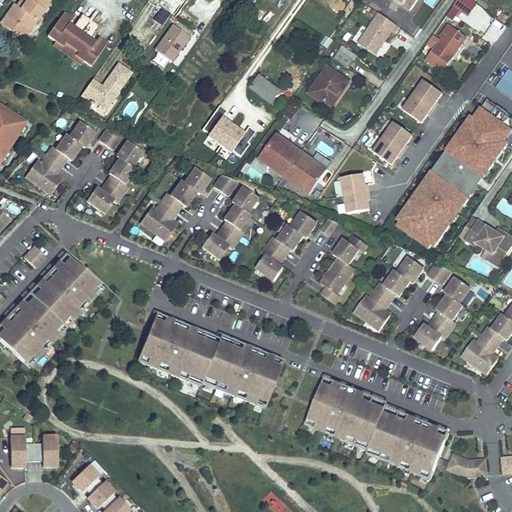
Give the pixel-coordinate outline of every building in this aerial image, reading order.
[(18,36),(43,0),(22,0),(18,7),(19,8),(14,14),(13,14),(4,26),(18,36)] [(36,21),(50,2),(46,0),(43,0),(18,36),(20,37),(33,19),(36,21)] [(249,10),(255,0),(236,0),(249,10)] [(395,0),(412,11),(419,0),(395,0)] [(477,5),(469,0),(458,0),(454,6),(469,16),(477,5)] [(4,26),(13,14),(14,14),(19,8),(18,7),(15,5),(1,24),(4,26)] [(484,34),(495,20),(480,9),(469,23),(484,34)] [(92,41),(101,28),(94,23),(101,13),(97,10),(90,20),(83,16),(74,29),(70,26),(73,21),(65,15),(49,38),(57,43),(65,48),(67,44),(80,53),(77,57),(85,62),(93,68),(108,45),(100,39),(96,44),(92,41)] [(163,26),(169,15),(162,11),(155,22),(163,26)] [(500,13),(498,21),(506,23),(509,16),(500,13)] [(379,14),(358,44),(375,56),(391,33),(394,35),(399,28),(379,14)] [(23,40),(36,21),(33,19),(20,37),(23,39),(23,40)] [(172,64),(190,39),(173,27),(155,52),(172,64)] [(450,56),(459,44),(461,46),(465,40),(450,29),(427,62),(442,73),(453,58),(450,56)] [(82,65),(85,62),(77,57),(80,53),(67,44),(65,48),(57,43),(55,47),(82,65)] [(343,47),(340,51),(354,61),(357,56),(343,47)] [(354,61),(340,51),(335,59),(348,69),(354,61)] [(131,76),(117,66),(100,91),(99,93),(96,91),(97,89),(90,84),(81,98),(87,103),(89,100),(105,112),(131,76)] [(334,99),(347,81),(329,69),(310,95),(332,110),(338,101),(334,99)] [(511,71),(509,70),(496,88),(511,99),(511,71)] [(281,91),(261,76),(252,89),(272,103),(281,91)] [(338,101),(350,83),(347,81),(334,99),(338,101)] [(413,96),(433,110),(438,104),(436,103),(442,95),(424,82),(413,96)] [(277,107),(286,95),(281,91),(272,103),(277,107)] [(429,117),(433,110),(413,96),(403,111),(422,124),(427,116),(429,117)] [(511,132),(511,117),(490,102),(488,100),(474,120),(475,121),(504,141),(505,142),(511,132)] [(248,127),(244,132),(222,118),(227,111),(219,106),(202,131),(208,135),(205,140),(237,161),(257,132),(248,127)] [(287,106),(284,117),(294,120),(298,109),(287,106)] [(22,128),(23,126),(13,120),(3,114),(0,111),(0,162),(0,163),(1,161),(6,154),(18,135),(22,128)] [(5,111),(3,114),(13,120),(15,117),(5,111)] [(471,118),(466,125),(470,128),(475,121),(474,120),(471,118)] [(450,226),(446,223),(460,204),(464,207),(473,193),(469,190),(485,168),(489,171),(503,151),(499,149),(504,141),(475,121),(470,128),(466,125),(456,139),(460,142),(440,170),(436,167),(426,181),(431,184),(417,203),(413,200),(398,222),(401,224),(411,231),(408,235),(419,243),(422,239),(432,245),(435,248),(450,226)] [(95,134),(80,123),(69,138),(66,136),(56,151),(52,148),(41,164),(37,161),(25,178),(50,196),(62,180),(57,176),(53,173),(58,165),(64,158),(68,160),(70,162),(81,147),(84,149),(95,134)] [(384,139),(404,153),(408,146),(407,145),(412,137),(394,124),(384,139)] [(21,137),(26,130),(22,128),(18,135),(21,137)] [(295,142),(298,138),(284,128),(278,135),(303,153),(305,149),(295,142)] [(108,130),(100,141),(113,150),(123,136),(108,130)] [(290,181),(294,184),(290,190),(293,192),(297,186),(315,162),(303,153),(278,135),(261,160),(285,178),(279,186),(284,189),(290,181)] [(399,159),(404,153),(384,139),(373,153),(392,166),(398,158),(399,159)] [(456,139),(436,167),(440,170),(460,142),(456,139)] [(505,142),(504,141),(499,149),(503,151),(508,144),(505,142)] [(111,176),(116,180),(110,187),(105,195),(100,191),(96,189),(87,202),(105,215),(114,202),(117,204),(128,188),(125,185),(136,170),(133,167),(143,152),(128,142),(117,157),(120,159),(109,175),(111,176)] [(10,156),(6,154),(1,161),(5,164),(10,156)] [(68,160),(64,158),(58,165),(62,168),(68,160)] [(310,195),(327,170),(315,162),(297,186),(310,195)] [(62,168),(58,165),(53,173),(57,176),(62,168)] [(473,193),(489,171),(485,168),(469,190),(473,193)] [(211,180),(195,169),(185,184),(182,182),(171,197),(167,194),(156,210),(152,207),(140,224),(166,242),(177,226),(172,222),(168,219),(174,211),(179,204),(183,206),(186,208),(196,193),(199,195),(211,180)] [(105,184),(110,187),(116,180),(111,176),(105,184)] [(223,176),(215,187),(228,196),(239,182),(223,176)] [(345,197),(369,193),(367,185),(365,186),(364,176),(342,180),(345,197)] [(426,181),(413,200),(417,203),(431,184),(426,181)] [(100,191),(105,195),(110,187),(105,184),(100,191)] [(226,222),(231,226),(226,233),(220,241),(215,237),(212,235),(202,248),(220,261),(229,248),(232,250),(244,234),(240,231),(251,216),(248,213),(259,198),(244,188),(233,203),(236,205),(224,221),(226,222)] [(370,201),(369,193),(345,197),(348,215),(370,211),(368,201),(370,201)] [(183,206),(179,204),(174,211),(177,214),(183,206)] [(450,226),(464,207),(460,204),(446,223),(450,226)] [(0,232),(10,221),(0,211),(0,232)] [(177,214),(174,211),(168,219),(172,222),(177,214)] [(318,223),(302,212),(291,227),(288,225),(277,240),(274,237),(262,253),(266,256),(257,269),(275,282),(284,269),(278,265),(275,262),(286,247),(290,249),(293,252),(304,237),(307,239),(318,223)] [(479,223),(472,218),(459,237),(467,242),(479,223)] [(329,220),(321,231),(328,236),(338,224),(329,220)] [(221,230),(226,233),(231,226),(226,222),(221,230)] [(479,223),(467,242),(476,247),(478,245),(494,255),(504,262),(511,248),(511,237),(507,235),(504,239),(497,234),(479,223)] [(411,231),(401,224),(398,228),(408,235),(411,231)] [(215,237),(220,241),(226,233),(221,230),(215,237)] [(499,230),(497,234),(504,239),(507,235),(499,230)] [(321,284),(327,288),(322,295),(335,305),(340,297),(336,295),(354,270),(349,266),(359,251),(363,253),(368,246),(355,237),(350,244),(344,240),(333,255),(338,259),(321,284)] [(429,249),(432,245),(422,239),(419,243),(429,249)] [(290,249),(286,247),(275,262),(278,265),(290,249)] [(25,260),(35,270),(46,258),(35,248),(25,260)] [(494,255),(490,261),(500,268),(504,262),(494,255)] [(66,257),(0,327),(0,340),(30,369),(103,291),(86,275),(82,271),(66,257)] [(425,269),(410,258),(399,273),(396,271),(385,286),(381,283),(370,299),(366,296),(354,313),(380,331),(391,315),(386,311),(382,308),(388,300),(393,293),(397,295),(400,297),(410,282),(413,284),(425,269)] [(437,265),(429,276),(442,285),(453,271),(437,265)] [(439,312),(445,316),(439,324),(433,331),(428,328),(425,325),(415,338),(433,351),(442,338),(445,340),(457,324),(453,321),(464,306),(461,304),(472,289),(457,278),(446,293),(449,296),(438,311),(439,312)] [(192,288),(186,302),(205,310),(211,295),(192,288)] [(397,295),(393,293),(388,300),(392,303),(397,295)] [(392,303),(388,300),(382,308),(386,311),(392,303)] [(511,308),(506,317),(503,315),(492,330),(489,327),(478,343),(474,340),(462,357),(487,375),(499,359),(493,355),(490,352),(495,344),(501,336),(505,339),(507,341),(511,334),(511,308)] [(434,320),(439,324),(445,316),(439,312),(434,320)] [(202,384),(265,409),(271,393),(274,387),(284,362),(221,337),(219,341),(156,315),(146,340),(144,345),(138,362),(200,387),(202,384)] [(428,328),(433,331),(439,324),(434,320),(428,328)] [(505,339),(501,336),(495,344),(499,347),(505,339)] [(499,347),(495,344),(490,352),(493,355),(499,347)] [(313,409),(306,426),(369,451),(368,455),(431,480),(437,464),(439,458),(449,434),(387,408),(388,405),(325,379),(315,404),(313,409)] [(430,384),(424,399),(442,406),(448,391),(430,384)] [(57,437),(48,437),(48,445),(42,445),(34,445),(34,462),(43,462),(43,467),(50,467),(50,460),(58,460),(57,437)] [(20,438),(10,438),(11,461),(18,461),(19,468),(26,468),(26,462),(34,462),(34,445),(25,445),(20,445),(20,438)] [(448,470),(467,478),(477,477),(475,462),(469,462),(454,456),(451,463),(449,469),(448,470)] [(511,457),(503,459),(505,474),(511,473),(511,457)] [(437,464),(449,469),(451,463),(439,458),(437,464)] [(475,462),(477,477),(487,476),(485,460),(475,462)] [(86,469),(69,485),(79,496),(82,493),(88,499),(99,488),(94,482),(96,480),(86,469)] [(111,497),(101,486),(99,488),(88,499),(85,501),(94,511),(95,511),(98,509),(100,511),(106,511),(115,504),(110,498),(111,497)] [(125,511),(117,502),(115,504),(106,511),(125,511)]
